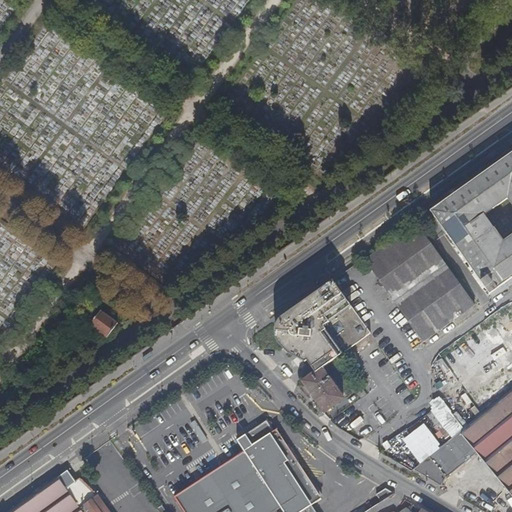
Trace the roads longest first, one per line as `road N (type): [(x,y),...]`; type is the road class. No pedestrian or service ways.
road 1 (primary): [(220,321),(511,112)]
road 2 (unclassified): [(444,511),(313,427),(220,321)]
road 3 (primary): [(0,477),(220,321)]
